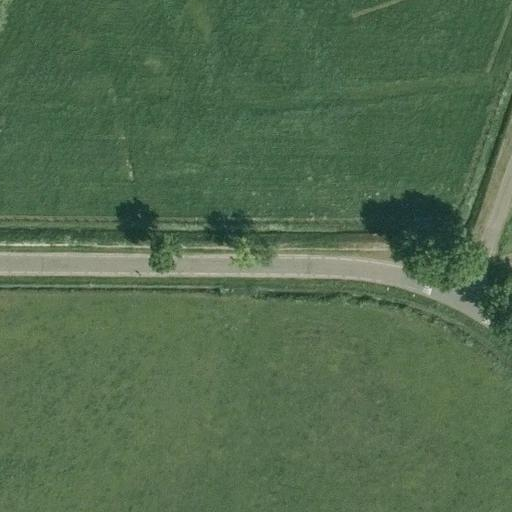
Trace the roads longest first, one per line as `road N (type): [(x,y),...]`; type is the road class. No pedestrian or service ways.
road 1 (unclassified): [(465,298),(385,273),(323,266),(0,261)]
road 2 (unclassified): [(465,298),(511,177)]
